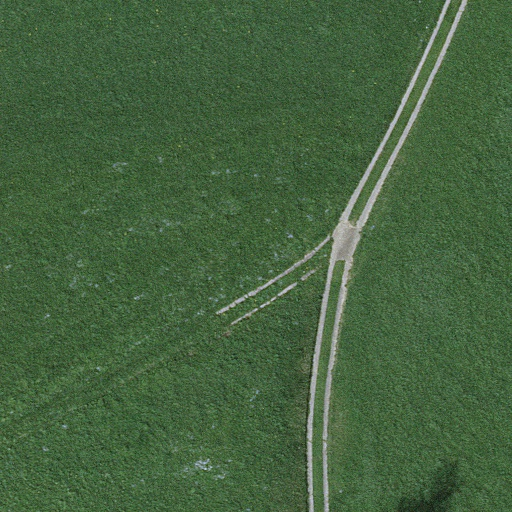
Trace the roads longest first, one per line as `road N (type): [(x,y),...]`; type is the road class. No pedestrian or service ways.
road 1 (track): [(319,511),(318,408),(350,227),(455,0)]
road 2 (track): [(0,440),(257,297),(350,227)]
